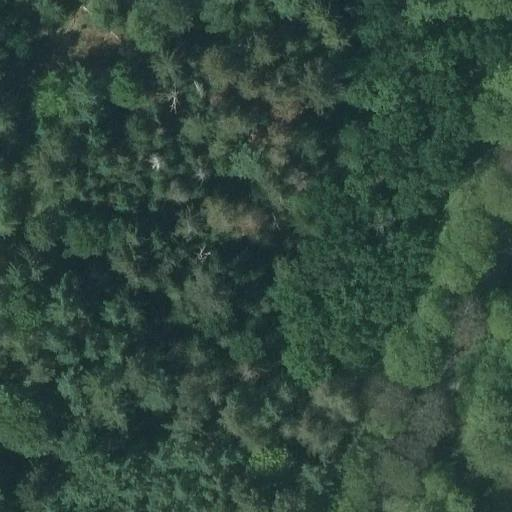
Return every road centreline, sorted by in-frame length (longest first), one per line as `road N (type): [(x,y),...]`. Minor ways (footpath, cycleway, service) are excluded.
road 1 (track): [(511,142),(352,511)]
road 2 (unclassified): [(395,511),(511,229)]
